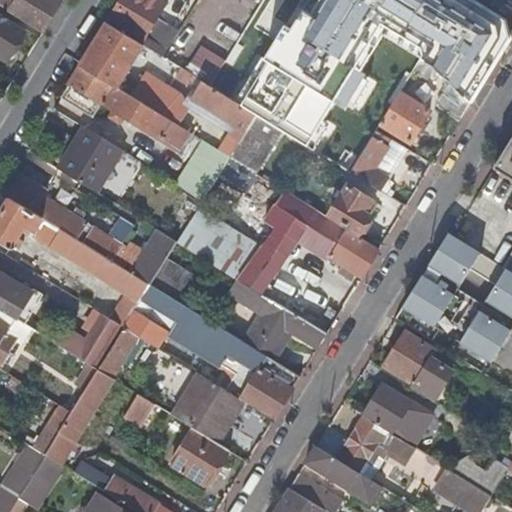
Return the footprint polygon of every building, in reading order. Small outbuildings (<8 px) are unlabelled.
[(14,0),(9,9),(43,30),(61,1),(60,0),(14,0)] [(167,2),(164,0),(120,0),(108,20),(144,43),(155,49),(163,55),(178,30),(158,17),(167,2)] [(0,55),(7,60),(26,28),(0,11),(0,55)] [(117,87),(144,43),(108,20),(81,64),(117,87)] [(192,66),(214,79),(226,59),(204,47),(192,66)] [(160,59),(163,55),(155,49),(152,54),(160,59)] [(188,85),(195,75),(177,64),(168,58),(161,68),(188,85)] [(426,79),(432,68),(426,62),(420,59),(412,70),(426,79)] [(101,101),(219,174),(230,156),(177,123),(129,94),(117,87),(81,64),(61,96),(93,115),(101,101)] [(146,85),(129,94),(177,123),(186,109),(181,96),(152,77),(146,85)] [(192,97),(246,130),(256,113),(209,84),(203,80),(192,97)] [(435,102),(457,122),(468,102),(447,82),(435,102)] [(428,110),(399,92),(381,122),(410,140),(428,110)] [(255,172),(281,129),(256,113),(246,130),(230,156),(255,172)] [(98,191),(124,150),(85,125),(59,167),(98,191)] [(511,136),(493,167),(511,178),(511,136)] [(386,147),(371,138),(350,172),(378,189),(387,176),(373,168),(386,147)] [(37,183),(16,170),(3,191),(12,196),(45,217),(62,227),(71,233),(126,267),(132,257),(119,250),(135,224),(126,219),(115,238),(94,225),(90,231),(85,228),(88,222),(34,188),(37,183)] [(347,184),(329,214),(359,232),(369,215),(365,212),(372,200),(347,184)] [(294,186),(290,193),(311,206),(315,199),(294,186)] [(283,189),(269,212),(331,251),(328,256),(341,264),(337,271),(351,280),(355,273),(362,276),(379,248),(311,206),(290,193),(283,189)] [(34,233),(45,217),(12,196),(0,215),(0,241),(13,250),(26,228),(34,233)] [(254,238),(200,205),(198,209),(178,241),(231,274),(254,238)] [(254,238),(231,274),(238,279),(288,309),(304,283),(292,275),(300,262),(301,249),(323,263),(328,256),(331,251),(269,212),(254,238)] [(128,292),(112,318),(121,323),(125,326),(136,309),(142,299),(152,283),(143,278),(132,271),(126,267),(71,233),(62,227),(52,245),(128,292)] [(158,229),(132,271),(143,278),(152,283),(160,271),(168,258),(178,241),(174,239),(158,229)] [(447,232),(436,251),(468,270),(469,269),(479,252),(447,232)] [(193,273),(185,286),(177,299),(246,342),(263,313),(230,293),(238,279),(231,274),(178,241),(168,258),(193,273)] [(460,283),(468,270),(436,251),(428,263),(460,283)] [(160,271),(185,286),(193,273),(168,258),(160,271)] [(402,306),(433,326),(435,323),(457,288),(460,283),(428,263),(402,306)] [(511,271),(505,267),(486,298),(503,308),(511,294),(511,271)] [(0,270),(0,307),(17,318),(29,299),(26,297),(31,290),(0,270)] [(185,286),(160,271),(152,283),(177,299),(185,286)] [(230,293),(263,313),(287,328),(292,331),(317,347),(326,333),(288,309),(238,279),(230,293)] [(232,374),(224,387),(244,400),(273,418),(300,376),(283,365),(275,376),(243,356),(250,345),(246,342),(177,299),(152,283),(142,299),(177,321),(169,334),(232,374)] [(435,323),(462,339),(483,304),(457,288),(435,323)] [(29,299),(17,318),(25,323),(44,295),(34,289),(33,291),(31,290),(26,297),(29,299)] [(491,361),(511,327),(511,294),(503,308),(486,298),(483,304),(462,339),(460,342),(491,361)] [(28,332),(31,327),(25,323),(17,318),(0,307),(0,361),(4,364),(12,350),(12,349),(24,330),(28,332)] [(167,328),(136,309),(125,326),(139,334),(144,338),(156,345),(167,328)] [(94,366),(121,323),(112,318),(104,313),(87,341),(70,330),(60,345),(94,366)] [(263,313),(246,342),(250,345),(274,360),(283,346),(278,343),(287,328),(263,313)] [(44,322),(38,331),(58,344),(64,335),(44,322)] [(112,377),(120,364),(127,354),(139,334),(125,326),(99,369),(112,377)] [(283,346),(292,331),(287,328),(278,343),(283,346)] [(415,384),(412,387),(435,401),(453,371),(431,357),(436,349),(405,330),(384,364),(415,384)] [(275,376),(283,365),(274,360),(250,345),(243,356),(275,376)] [(127,354),(120,364),(128,369),(134,358),(127,354)] [(61,463),(114,378),(112,377),(99,369),(72,412),(46,454),(59,462),(61,463)] [(199,372),(172,415),(193,428),(213,440),(229,414),(233,417),(244,400),(224,387),(206,376),(199,372)] [(382,384),(362,415),(413,447),(432,416),(382,384)] [(141,426),(154,404),(141,396),(137,393),(123,415),(141,426)] [(59,403),(33,446),(46,454),(72,412),(59,403)] [(229,414),(213,440),(217,443),(233,417),(229,414)] [(362,415),(336,458),(361,473),(369,460),(374,464),(379,456),(384,459),(390,450),(405,460),(413,447),(362,415)] [(207,485),(229,450),(217,443),(213,440),(193,428),(171,463),(207,485)] [(372,501),(382,486),(361,473),(336,458),(316,445),(306,461),(372,501)] [(422,478),(437,460),(421,447),(406,466),(422,478)] [(33,504),(59,462),(46,454),(20,496),(28,501),(33,504)] [(472,465),(464,478),(490,494),(506,468),(492,460),(485,473),(472,465)] [(85,463),(79,474),(86,479),(139,511),(170,511),(160,506),(161,505),(114,476),(112,479),(85,463)] [(437,486),(477,511),(479,511),(490,494),(464,478),(448,468),(437,486)] [(336,511),(344,500),(299,472),(289,488),(326,510),(329,511),(336,511)] [(0,511),(10,511),(20,496),(9,490),(0,484),(0,511)] [(324,511),(326,510),(289,488),(274,511),(324,511)] [(127,511),(98,494),(86,511),(127,511)] [(21,511),(28,501),(20,496),(10,511),(21,511)]
